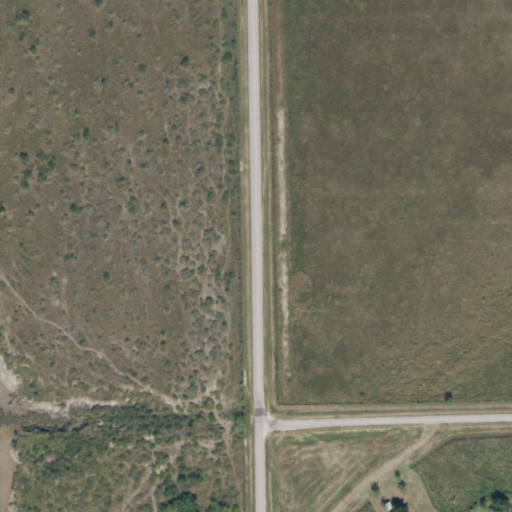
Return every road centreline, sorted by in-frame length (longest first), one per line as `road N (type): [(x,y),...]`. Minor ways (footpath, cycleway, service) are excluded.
road 1 (residential): [(259,511),(253,0)]
road 2 (residential): [(511,422),(259,426)]
